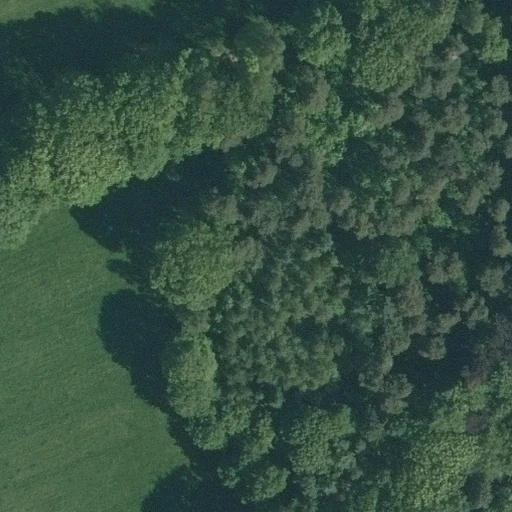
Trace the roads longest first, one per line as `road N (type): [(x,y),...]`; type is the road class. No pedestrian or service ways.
road 1 (track): [(377,0),(0,155)]
road 2 (track): [(322,511),(492,361),(511,329)]
